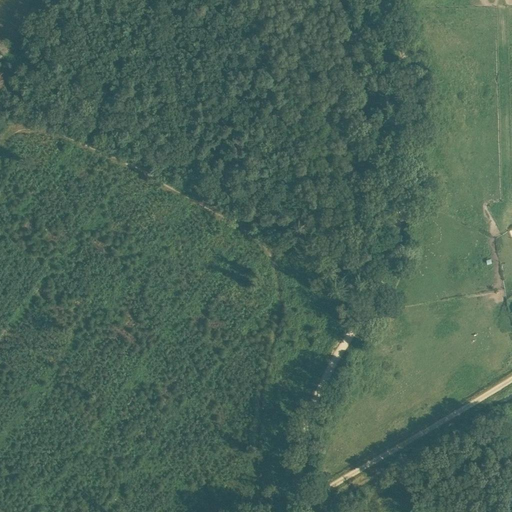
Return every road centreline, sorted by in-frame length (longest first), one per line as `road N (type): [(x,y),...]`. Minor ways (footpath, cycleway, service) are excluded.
road 1 (track): [(392,0),(413,90),(403,248),(303,431),(304,511)]
road 2 (track): [(511,377),(302,497)]
